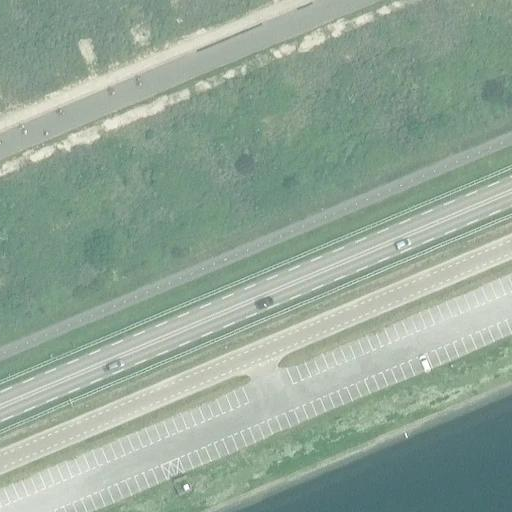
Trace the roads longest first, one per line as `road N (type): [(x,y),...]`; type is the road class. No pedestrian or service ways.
road 1 (tertiary): [(0,463),(511,248)]
road 2 (primary): [(511,192),(0,406)]
road 3 (unclassified): [(0,139),(333,0)]
